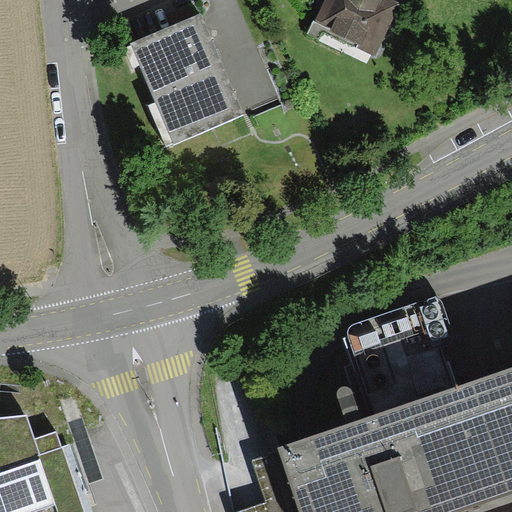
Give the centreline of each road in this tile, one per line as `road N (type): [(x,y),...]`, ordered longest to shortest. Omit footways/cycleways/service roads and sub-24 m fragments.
road 1 (unclassified): [(121,310),(242,277),(511,148)]
road 2 (residential): [(121,310),(105,262),(59,0)]
road 3 (residential): [(121,310),(186,511)]
road 4 (residential): [(0,330),(121,310)]
